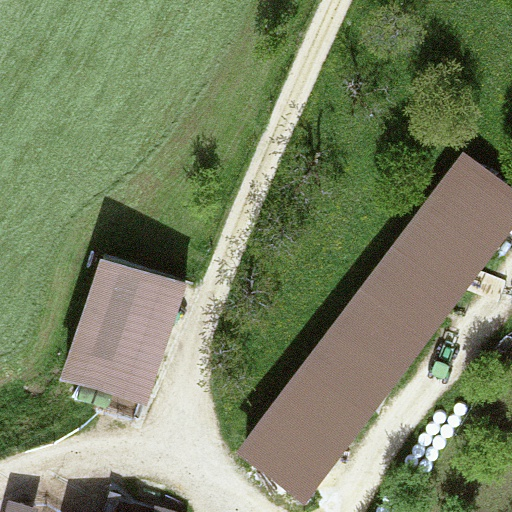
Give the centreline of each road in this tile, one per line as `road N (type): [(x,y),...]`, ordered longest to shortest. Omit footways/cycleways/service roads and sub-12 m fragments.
road 1 (track): [(343,0),(152,443),(0,479)]
road 2 (track): [(313,511),(511,276)]
